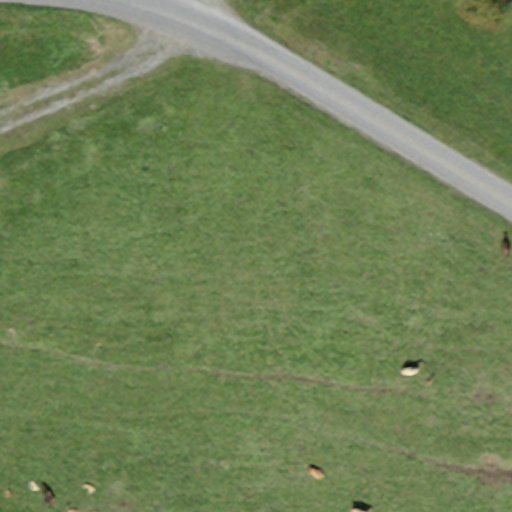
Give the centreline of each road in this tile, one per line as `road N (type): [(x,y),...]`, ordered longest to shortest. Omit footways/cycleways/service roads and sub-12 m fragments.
road 1 (unclassified): [(127,0),(205,26),(511,205)]
road 2 (track): [(0,121),(205,26)]
